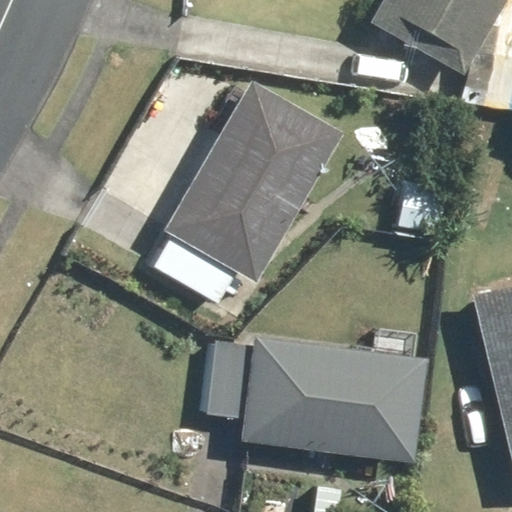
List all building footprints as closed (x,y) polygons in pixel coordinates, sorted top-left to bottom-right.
[(367,0),(354,23),(443,77),(489,0),(367,0)] [(152,235),(238,286),(323,145),(236,93),(152,235)] [(448,193),(392,186),(386,232),(443,239),(448,193)] [(511,493),(511,294),(458,307),(502,496),(511,493)] [(242,341),(227,447),(396,471),(412,366),(242,341)]
